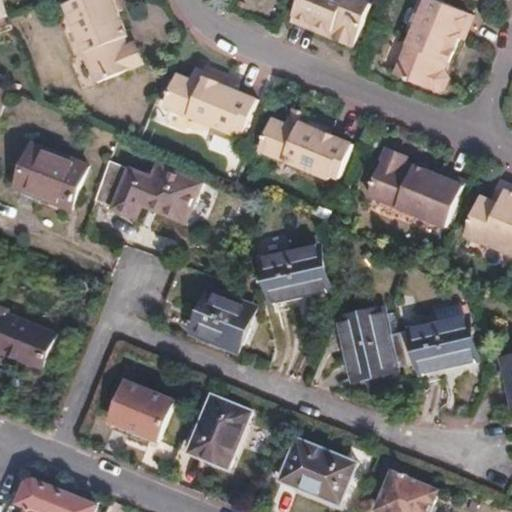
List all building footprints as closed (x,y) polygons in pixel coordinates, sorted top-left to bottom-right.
[(0,0),(0,23),(12,19),(5,0),(0,0)] [(121,0),(86,0),(70,7),(101,84),(141,69),(146,61),(141,49),(134,48),(127,48),(124,41),(132,38),(122,14),(127,11),(121,0)] [(362,0),(309,0),(302,18),(339,34),(337,39),(361,49),(378,7),(362,0)] [(433,0),(429,0),(397,77),(430,91),(435,91),(445,90),(448,85),(449,79),(444,71),(440,69),(443,61),(451,64),(461,41),(465,43),(475,18),(433,0)] [(181,75),(169,104),(238,133),(240,130),(248,134),(262,101),(224,85),(226,80),(211,74),(208,79),(196,74),(193,80),(181,75)] [(277,121),(265,150),(335,180),(337,176),(343,178),(357,146),(320,130),(321,125),(306,119),(304,124),(293,119),(290,126),(277,121)] [(35,144),(18,186),(42,196),(43,198),(70,209),(89,166),(35,144)] [(387,158),(373,194),(450,226),(468,182),(445,172),(442,176),(419,167),(415,174),(408,171),(409,166),(406,155),(397,152),(387,158)] [(95,202),(114,210),(131,171),(109,163),(95,202)] [(131,171),(114,210),(138,220),(144,206),(187,224),(204,185),(160,167),(154,180),(131,171)] [(468,235),(511,253),(511,192),(508,191),(502,204),(484,198),(468,235)] [(316,251),(262,262),(270,301),(323,291),(316,251)] [(209,292),(192,329),(234,347),(251,310),(209,292)] [(0,305),(0,352),(41,369),(56,334),(7,313),(9,310),(0,305)] [(377,319),(338,326),(349,381),(419,366),(421,370),(474,357),(465,319),(381,337),(377,319)] [(511,360),(502,363),(511,401),(511,400),(511,360)] [(128,382),(111,422),(158,441),(174,401),(128,382)] [(213,396),(190,451),(228,468),(251,412),(213,396)] [(298,440),(280,479),(340,504),(357,464),(298,440)] [(394,473),(378,510),(383,511),(428,511),(437,491),(394,473)] [(94,511),(100,499),(93,497),(90,502),(38,481),(28,484),(20,502),(29,506),(26,511),(94,511)]
